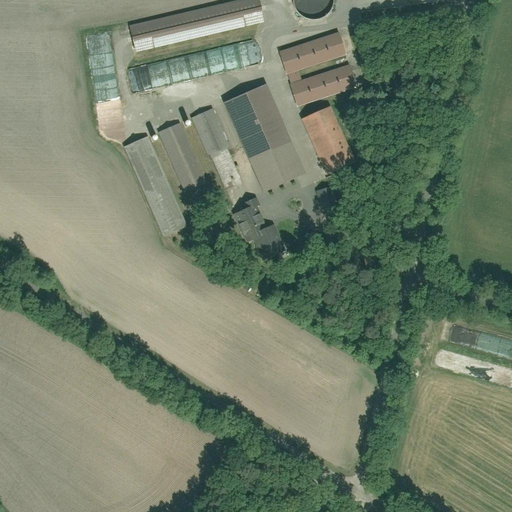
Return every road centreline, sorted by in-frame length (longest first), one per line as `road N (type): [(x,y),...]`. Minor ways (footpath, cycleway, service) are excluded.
road 1 (residential): [(354,491),(217,414),(0,267)]
road 2 (unclassified): [(475,0),(410,279)]
road 3 (unclassified): [(410,279),(354,491)]
